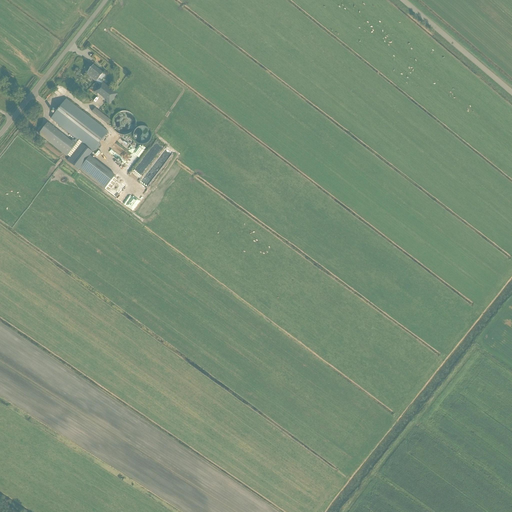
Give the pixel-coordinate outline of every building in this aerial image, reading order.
[(103,73),(93,65),(87,72),(88,73),(86,75),(96,82),(97,80),(98,81),(103,73)] [(55,87),(56,89),(54,92),(58,96),(64,90),(57,84),(55,87)] [(93,92),(109,104),(115,96),(99,84),(93,92)] [(51,119),(93,151),(108,132),(66,99),(51,119)] [(107,123),(110,120),(96,110),(94,113),(107,123)] [(115,115),(114,116),(113,118),(112,120),(112,123),(112,126),(113,129),(115,131),(117,133),(120,134),(122,135),(125,135),(128,134),(131,133),(133,131),(134,129),(135,126),(136,123),(135,120),(134,118),(133,115),(131,113),(128,112),(125,111),(122,111),(120,112),(117,113),(115,115)] [(114,177),(47,124),(39,134),(67,156),(66,158),(105,189),(114,177)] [(147,138),(147,129),(144,129),(143,130),(142,135),(139,134),(138,137),(147,138)] [(131,156),(119,146),(110,157),(122,167),(131,156)] [(158,158),(149,172),(153,175),(162,161),(158,158)] [(105,189),(115,197),(124,186),(114,177),(105,189)] [(127,208),(136,213),(145,198),(136,192),(127,208)]
